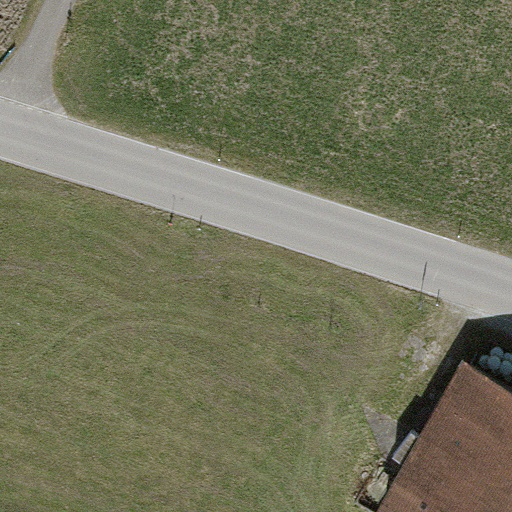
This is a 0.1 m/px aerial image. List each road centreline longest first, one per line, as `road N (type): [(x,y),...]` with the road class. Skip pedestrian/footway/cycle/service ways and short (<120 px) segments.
road 1 (tertiary): [(0,123),(511,293)]
road 2 (track): [(64,0),(11,126)]
